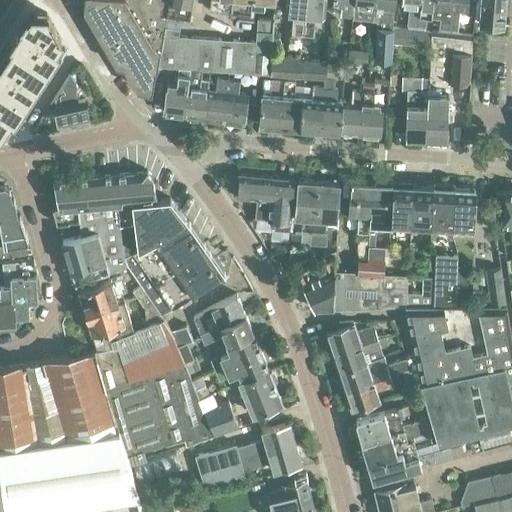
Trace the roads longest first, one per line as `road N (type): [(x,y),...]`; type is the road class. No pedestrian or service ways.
road 1 (residential): [(189,170),(270,275),(333,449),(347,511)]
road 2 (residential): [(189,170),(233,141),(476,162)]
road 3 (residential): [(23,155),(46,235),(46,301),(26,341),(0,348)]
road 4 (residential): [(149,129),(56,0)]
road 5 (residential): [(23,155),(149,129)]
